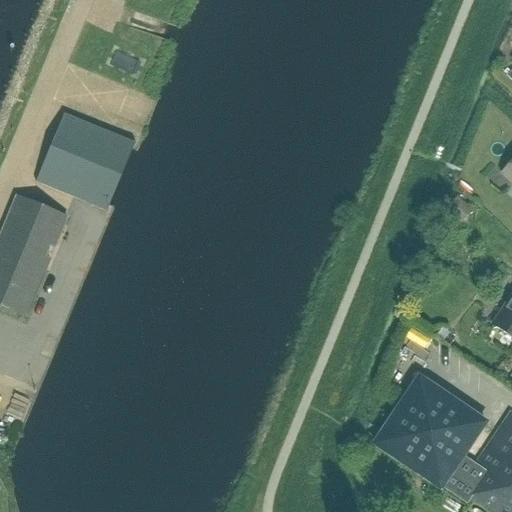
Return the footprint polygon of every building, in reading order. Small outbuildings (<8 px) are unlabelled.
[(35,184),(106,213),(134,144),(63,115),(35,184)] [(511,186),(511,162),(500,175),(511,186)] [(68,217),(15,195),(0,231),(0,307),(26,318),(50,260),(46,258),(50,248),(55,250),(68,217)] [(511,296),(491,327),(511,340),(511,296)] [(470,497),(491,511),(511,511),(511,417),(509,415),(474,466),(461,457),(484,424),(418,378),(372,444),(438,490),(439,488),(464,505),(470,497)]
